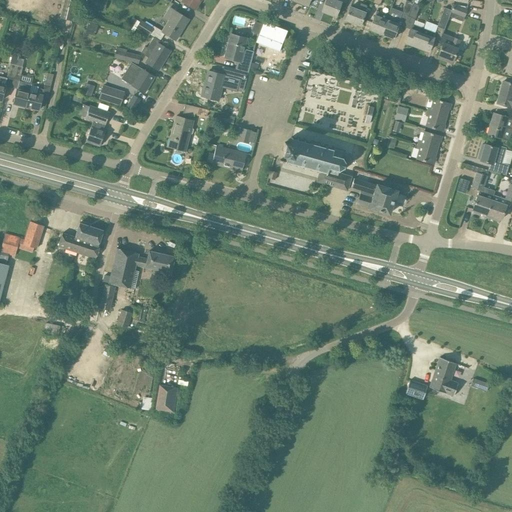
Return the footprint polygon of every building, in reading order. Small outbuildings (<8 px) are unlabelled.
[(75,0),(64,0),(60,18),(71,21),(75,0)] [(85,0),(84,6),(105,11),(107,0),(85,0)] [(182,0),(182,1),(195,9),(194,8),(199,0),(182,0)] [(325,0),(322,11),(336,17),(339,7),(341,2),(345,4),(346,0),(325,0)] [(408,17),(415,19),(420,6),(419,5),(421,0),(414,0),(413,3),(408,17)] [(381,34),(393,39),(402,15),(408,17),(413,3),(406,1),(402,12),(391,8),(388,15),(386,20),(381,34)] [(367,5),(360,3),(358,10),(350,7),(345,20),(360,26),(365,13),(364,12),(367,5)] [(451,10),(447,22),(451,23),(453,18),(462,22),(467,10),(453,5),(451,10)] [(188,20),(170,8),(164,17),(169,20),(162,32),(176,40),(181,32),(180,31),(187,20),(188,20)] [(444,8),(436,28),(443,30),(447,22),(451,10),(444,8)] [(381,34),(386,20),(388,15),(376,11),(369,29),(381,34)] [(137,28),(148,35),(153,28),(141,21),(137,28)] [(256,22),(252,32),(259,34),(263,24),(256,22)] [(264,22),(263,24),(259,34),(256,42),(279,51),(287,31),(264,22)] [(98,25),(88,23),(85,33),(92,35),(93,32),(96,32),(98,25)] [(408,34),(405,43),(416,47),(417,46),(422,34),(424,29),(417,26),(413,25),(412,24),(410,29),(408,34)] [(417,46),(416,47),(428,52),(433,40),(436,33),(424,29),(422,34),(417,46)] [(233,69),(248,73),(249,69),(250,63),(253,54),(253,52),(243,49),(246,38),(231,34),(228,44),(230,45),(226,58),(225,57),(225,58),(238,61),(236,70),(234,69),(233,69)] [(460,41),(442,34),(439,42),(443,43),(442,46),(438,56),(439,56),(437,58),(445,61),(446,59),(453,61),(457,49),(460,41)] [(141,53),(148,58),(145,63),(158,70),(170,51),(159,44),(161,42),(154,37),(152,40),(147,48),(145,46),(141,53)] [(127,50),(117,48),(114,58),(139,64),(141,56),(126,52),(127,50)] [(7,76),(13,78),(16,65),(18,60),(18,58),(12,56),(7,76)] [(132,63),(122,79),(131,85),(131,86),(144,94),(154,77),(142,69),(141,69),(132,63)] [(13,78),(20,79),(23,67),(22,67),(16,65),(13,78)] [(243,90),(248,73),(233,69),(231,77),(208,71),(205,82),(206,83),(203,96),(201,96),(218,101),(222,87),(236,91),(237,88),(243,90)] [(37,94),(30,92),(26,107),(39,110),(40,105),(45,107),(51,87),(53,75),(47,73),(43,90),(38,89),(37,94)] [(26,107),(30,92),(31,84),(19,81),(17,89),(15,94),(13,104),(26,107)] [(511,84),(503,81),(497,103),(509,107),(510,106),(511,106),(511,84)] [(94,86),(85,83),(82,93),(91,96),(94,86)] [(124,92),(103,85),(99,99),(120,106),(124,92)] [(416,91),(404,88),(402,95),(414,98),(416,91)] [(140,99),(134,95),(127,107),(133,111),(140,99)] [(428,108),(427,112),(446,117),(450,103),(433,99),(430,109),(428,108)] [(366,123),(372,124),(376,106),(371,105),(366,123)] [(89,106),(85,118),(93,121),(91,126),(86,141),(100,146),(105,131),(103,130),(109,113),(89,106)] [(197,107),(195,114),(206,117),(207,110),(197,107)] [(398,107),(395,120),(400,121),(403,108),(398,107)] [(446,117),(427,112),(426,116),(428,117),(425,127),(442,131),(446,117)] [(507,117),(494,113),(493,114),(494,114),(490,127),(487,135),(509,141),(511,130),(511,119),(507,118),(507,117)] [(176,116),(168,147),(190,153),(190,152),(185,151),(190,134),(191,135),(192,134),(193,130),(192,129),(191,128),(193,121),(182,118),(176,116)] [(208,120),(206,128),(213,130),(215,122),(208,120)] [(252,131),(241,128),(238,141),(248,144),(249,142),(255,143),(258,132),(257,132),(257,133),(252,131)] [(419,140),(417,144),(437,150),(441,136),(424,131),(421,141),(419,140)] [(319,172),(317,180),(321,181),(320,183),(346,191),(348,187),(348,186),(351,179),(351,177),(341,175),(338,174),(338,173),(339,173),(339,170),(342,168),(344,170),(345,169),(343,167),(344,163),(347,163),(346,162),(344,162),(342,159),(344,157),(343,156),(344,151),(334,149),(334,148),(297,138),(297,140),(293,139),(291,137),(290,138),(292,140),(290,144),(284,143),(283,146),(282,151),(281,155),(287,156),(286,161),(284,162),(284,163),(287,162),(290,163),(290,165),(291,166),(292,163),(319,172)] [(387,145),(394,147),(396,139),(389,137),(387,145)] [(437,150),(417,144),(416,149),(419,149),(416,159),(433,164),(437,150)] [(487,171),(483,169),(489,171),(506,176),(509,165),(502,163),(506,148),(496,145),(495,147),(485,145),(480,161),(489,163),(487,171)] [(246,154),(216,146),(214,155),(216,156),(214,163),(234,168),(233,170),(241,172),(246,154)] [(483,187),(489,171),(483,169),(478,168),(471,188),(479,190),(472,210),(479,212),(478,215),(486,218),(493,195),(495,191),(483,187)] [(354,179),(351,187),(361,190),(357,204),(389,214),(396,191),(386,188),(387,186),(385,185),(384,188),(377,185),(377,186),(375,185),(354,179)] [(493,195),(486,218),(493,220),(494,217),(501,220),(506,206),(505,206),(507,200),(511,201),(511,180),(506,199),(493,195)] [(44,226),(30,222),(23,244),(36,249),(44,226)] [(103,231),(79,223),(75,237),(62,233),(58,247),(95,259),(100,245),(98,245),(103,231)] [(20,238),(6,233),(0,252),(15,256),(20,238)] [(130,287),(135,288),(139,271),(134,270),(135,265),(140,267),(170,274),(174,257),(149,251),(147,259),(142,258),(138,257),(138,254),(116,248),(108,283),(109,284),(109,285),(105,284),(99,308),(110,310),(115,287),(114,286),(114,285),(130,288),(130,287)] [(132,313),(121,310),(117,325),(128,328),(132,313)] [(59,334),(60,324),(46,323),(45,333),(59,334)] [(456,364),(439,358),(429,387),(453,395),(457,383),(449,380),(456,364)] [(489,384),(473,378),(471,386),(487,392),(489,384)] [(427,386),(410,380),(405,394),(423,399),(427,386)] [(177,388),(159,385),(155,409),(173,412),(177,388)] [(142,409),(151,410),(152,397),(143,396),(142,409)]
